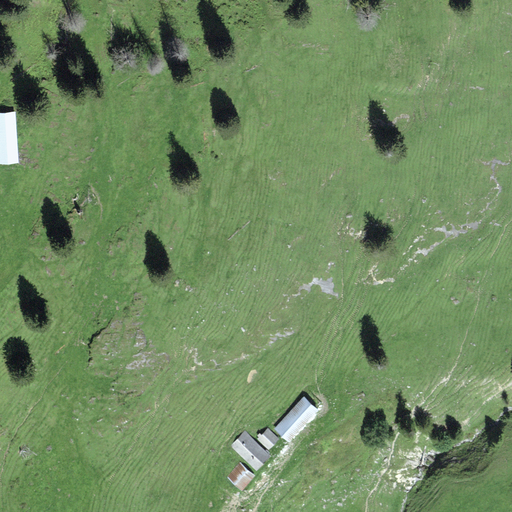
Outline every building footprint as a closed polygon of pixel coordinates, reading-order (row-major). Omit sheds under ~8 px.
[(11,112),(0,112),(0,163),(14,163),(11,112)] [(298,400),(270,430),(283,441),(311,412),(298,400)] [(264,430),(253,439),(264,451),(274,442),(264,430)] [(244,435),(231,447),(251,469),(264,457),(244,435)] [(249,477),(235,465),(225,477),(239,489),(249,477)]
